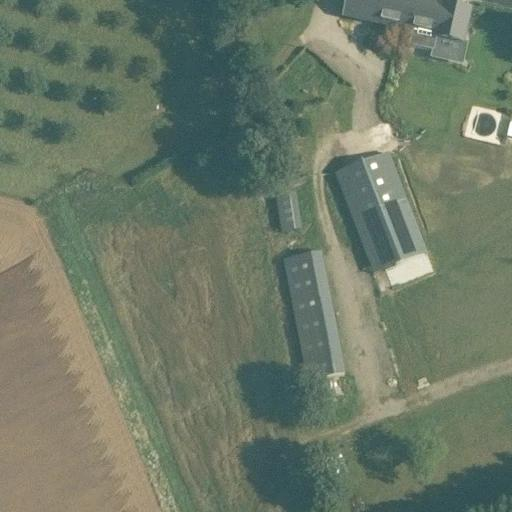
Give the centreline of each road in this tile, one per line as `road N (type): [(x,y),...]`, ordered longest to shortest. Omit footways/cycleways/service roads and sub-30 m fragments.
road 1 (track): [(0,248),(205,129),(237,70),(226,0)]
road 2 (unclassified): [(201,511),(207,492),(511,379)]
